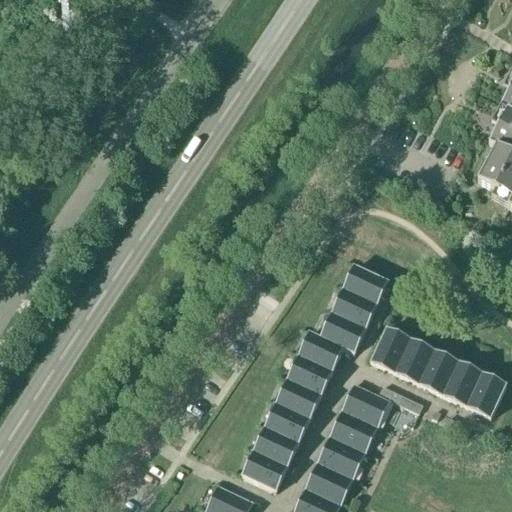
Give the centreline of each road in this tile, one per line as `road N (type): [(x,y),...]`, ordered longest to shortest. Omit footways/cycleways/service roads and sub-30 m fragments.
road 1 (unclassified): [(95,511),(247,276),(441,0)]
road 2 (secondary): [(0,451),(305,0)]
road 3 (unclassified): [(0,331),(217,0)]
